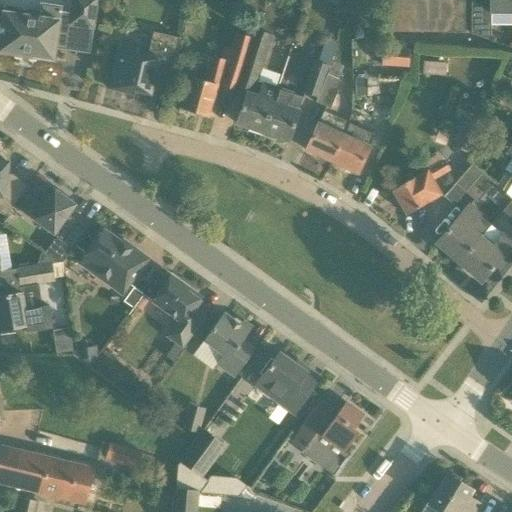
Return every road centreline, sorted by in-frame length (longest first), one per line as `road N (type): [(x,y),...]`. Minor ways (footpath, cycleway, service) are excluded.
road 1 (residential): [(439,423),(0,107)]
road 2 (residential): [(505,345),(329,203),(225,159),(139,137)]
